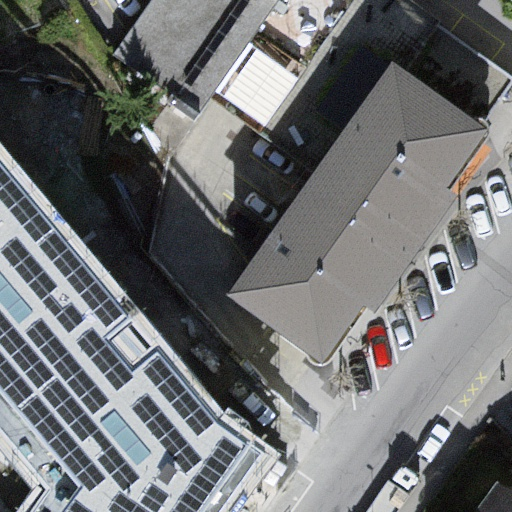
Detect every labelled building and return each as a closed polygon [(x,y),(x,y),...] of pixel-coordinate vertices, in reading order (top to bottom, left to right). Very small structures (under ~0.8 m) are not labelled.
[(149,0),(116,47),(204,109),(282,0),(149,0)] [(388,51),(228,284),(329,353),(489,120),(484,116),(511,79),(511,76),(438,18),(406,64),(388,51)] [(270,105),(296,76),(276,58),(250,87),(270,105)] [(5,141),(0,147),(0,429),(66,511),(211,511),(243,466),(276,418),(5,141)] [(511,511),(511,480),(498,471),(469,511),(511,511)]
